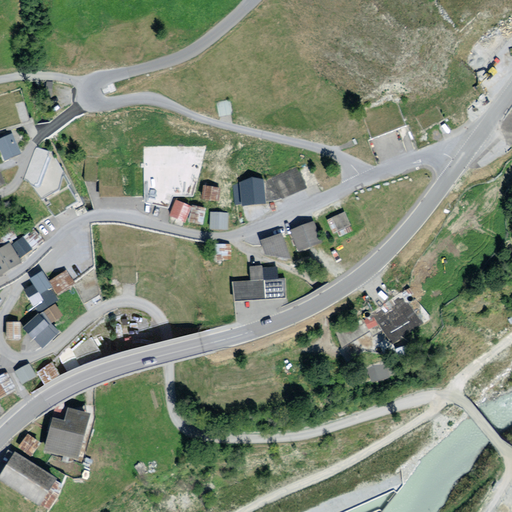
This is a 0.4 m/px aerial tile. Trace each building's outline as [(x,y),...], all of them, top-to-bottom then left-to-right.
[(231,104),(217,105),(218,120),(232,119),(231,104)] [(400,107),(363,120),(371,142),(407,130),(400,107)] [(10,137),(0,141),(0,164),(18,157),(10,137)] [(304,169),(271,180),(279,203),(311,192),(304,169)] [(99,178),(98,199),(135,199),(135,178),(99,178)] [(262,184),(236,186),(238,211),(264,209),(262,184)] [(220,194),(203,189),(199,201),(216,206),(220,194)] [(187,211),(174,205),(167,220),(180,227),(187,211)] [(207,215),(192,211),(188,228),(203,232),(207,215)] [(228,218),(209,216),(208,231),(226,233),(228,218)] [(344,216),(324,223),(330,239),(350,232),(344,216)] [(50,230),(42,222),(34,230),(42,238),(50,230)] [(312,225),(286,234),(293,255),(319,246),(312,225)] [(40,242),(33,232),(23,240),(30,249),(40,242)] [(282,239),(255,246),(260,258),(287,259),(282,239)] [(23,240),(11,247),(20,260),(30,253),(23,240)] [(232,244),(216,244),(217,259),(232,258),(232,244)] [(6,249),(0,251),(0,275),(16,267),(6,249)] [(252,282),(234,284),(236,300),(285,297),(284,280),(276,280),(275,268),(251,270),(252,282)] [(70,291),(61,276),(43,286),(51,301),(70,291)] [(38,278),(22,296),(27,310),(51,301),(43,286),(38,278)] [(397,301),(366,318),(382,346),(413,330),(397,301)] [(50,309),(37,317),(44,328),(57,319),(50,309)] [(33,318),(17,333),(29,345),(31,343),(45,330),(33,318)] [(354,331),(348,334),(351,341),(369,333),(364,323),(353,329),(354,331)] [(16,327),(5,327),(5,341),(17,341),(16,327)] [(45,330),(31,343),(39,352),(53,339),(45,330)] [(94,341),(72,352),(80,367),(102,355),(94,341)] [(358,368),(364,391),(390,384),(384,361),(358,368)] [(51,365),(38,374),(44,384),(58,374),(51,365)] [(28,370),(13,376),(18,387),(33,380),(28,370)] [(0,400),(13,394),(5,379),(0,381),(0,400)] [(54,420),(46,449),(77,457),(88,415),(69,410),(66,423),(54,420)] [(27,435),(18,446),(29,454),(38,443),(27,435)] [(16,454),(0,478),(36,502),(52,478),(16,454)]
